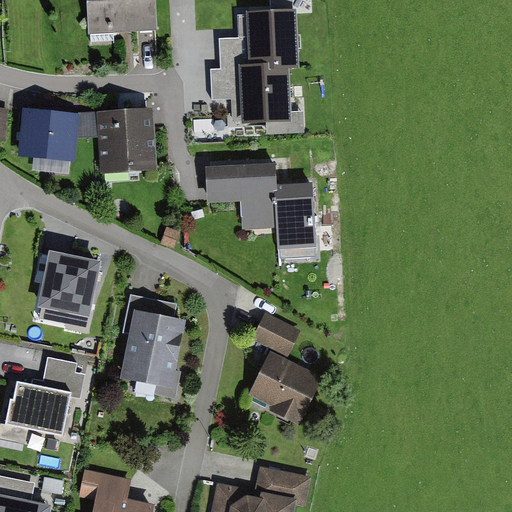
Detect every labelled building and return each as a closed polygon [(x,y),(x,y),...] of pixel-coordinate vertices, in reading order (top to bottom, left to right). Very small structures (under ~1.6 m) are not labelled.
[(155,0),(86,0),(88,38),(157,35),(155,0)] [(296,67),(294,14),(251,16),(251,17),(241,17),(242,30),(252,29),(252,38),(219,40),(221,70),(211,71),(213,101),(245,100),(245,109),(236,110),(236,122),(246,122),(246,123),(288,120),(286,68),(296,67)] [(9,111),(0,110),(0,143),(7,144),(9,111)] [(23,113),(18,161),(75,166),(78,141),(79,118),(23,113)] [(99,141),(101,178),(158,174),(153,114),(98,115),(99,141)] [(79,118),(78,141),(99,141),(98,115),(80,116),(79,118)] [(276,169),(206,172),(207,207),(242,205),(243,231),(279,230),(277,191),(276,169)] [(277,191),(279,230),(280,252),(316,251),(313,189),(277,191)] [(102,269),(49,258),(38,314),(91,324),(102,269)] [(175,323),(178,307),(130,297),(123,336),(130,338),(135,315),(175,323)] [(130,338),(122,382),(173,392),(186,325),(175,323),(135,315),(130,338)] [(301,333),(267,316),(254,342),(272,351),(249,398),(272,409),(269,414),(299,429),(323,381),(287,363),(301,333)] [(11,381),(1,434),(64,446),(80,363),(46,356),(41,387),(11,381)] [(260,470),(254,503),(248,502),(250,493),(218,487),(212,511),(296,511),(297,508),(306,510),(312,480),(260,470)] [(132,483),(85,473),(80,501),(95,504),(93,511),(154,511),(155,509),(128,503),(132,483)] [(36,485),(0,477),(0,511),(51,511),(52,510),(31,505),(36,485)]
